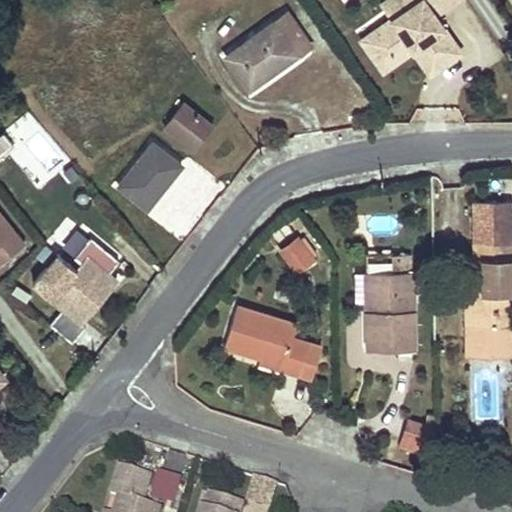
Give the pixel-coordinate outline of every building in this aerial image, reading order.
[(455,0),(415,0),(391,17),(362,39),(379,63),(409,42),(413,49),(420,44),(437,69),(462,52),(435,14),(455,0)] [(385,0),(381,3),(391,17),(415,0),(385,0)] [(286,12),(226,55),(248,88),(309,44),(286,12)] [(409,42),(379,63),(383,70),(413,49),(409,42)] [(430,73),(437,69),(420,44),(413,49),(430,73)] [(194,149),(213,124),(183,101),(164,125),(194,149)] [(0,156),(14,146),(3,133),(0,135),(0,156)] [(153,141),(118,185),(148,208),(182,164),(153,141)] [(511,200),(474,200),(474,256),(466,256),(466,274),(483,274),(483,291),(473,292),(474,324),(467,324),(468,356),(492,355),(492,344),(511,343),(511,282),(511,256),(511,238),(511,239),(511,200)] [(0,214),(0,262),(23,244),(0,214)] [(84,318),(118,278),(110,271),(120,259),(92,235),(75,255),(83,261),(78,268),(59,252),(34,281),(63,305),(82,321),(84,318)] [(281,250),(296,269),(312,258),(312,256),(316,253),(303,236),(299,239),(297,237),(281,250)] [(391,271),(373,271),(373,301),(377,301),(377,310),(367,309),(368,349),(414,348),(413,301),(413,272),(413,270),(408,271),(407,253),(398,253),(398,271),(391,271)] [(391,271),(398,271),(398,253),(390,253),(391,271)] [(373,301),(373,271),(356,271),(357,302),(367,302),(373,301)] [(413,272),(413,301),(426,298),(425,276),(413,272)] [(483,274),(466,274),(467,324),(474,324),(473,292),(483,291),(483,274)] [(373,301),(367,302),(367,309),(377,310),(377,301),(373,301)] [(82,321),(63,305),(50,322),(73,342),(88,322),(84,318),(82,321)] [(295,323),(237,305),(224,346),(261,357),(283,364),(282,369),(297,373),(307,341),(290,336),(295,323)] [(307,341),(297,373),(309,378),(319,344),(307,341)] [(511,355),(511,343),(492,344),(492,355),(511,355)] [(283,364),(261,357),(258,366),(280,374),(282,369),(283,364)] [(435,446),(435,429),(409,421),(404,436),(435,446)] [(435,456),(435,446),(404,436),(401,446),(435,456)] [(151,475),(120,466),(112,494),(120,497),(115,511),(160,511),(162,508),(143,502),(151,475)] [(240,511),(243,503),(211,493),(206,509),(203,508),(202,511),(240,511)]
